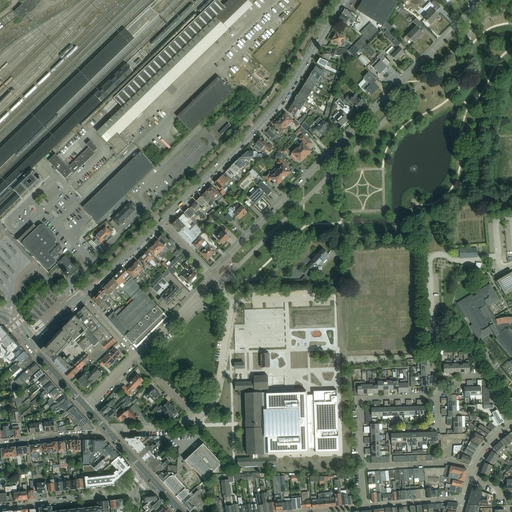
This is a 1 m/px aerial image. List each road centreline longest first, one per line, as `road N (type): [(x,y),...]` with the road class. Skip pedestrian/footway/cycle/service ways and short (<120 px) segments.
road 1 (tertiary): [(159,223),(277,104),(341,0)]
road 2 (residential): [(329,152),(208,275)]
road 3 (residential): [(218,285),(340,163)]
road 4 (unclassified): [(194,420),(216,393),(231,308),(218,285)]
road 5 (residential): [(438,397),(361,400),(363,468)]
road 6 (residential): [(363,468),(364,507),(462,498)]
road 7 (residential): [(340,163),(436,67)]
road 8 (residential): [(425,56),(329,152)]
road 9 (residential): [(134,493),(0,507)]
